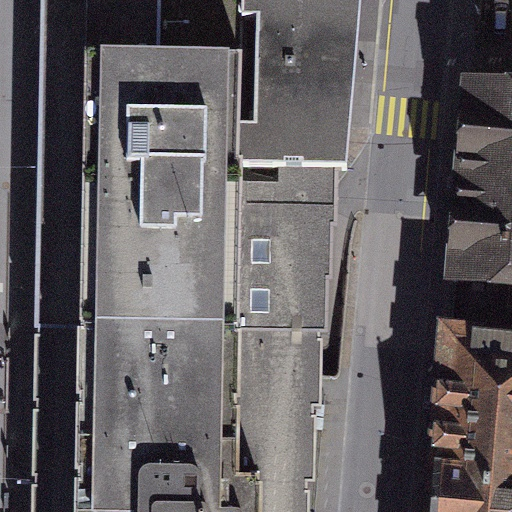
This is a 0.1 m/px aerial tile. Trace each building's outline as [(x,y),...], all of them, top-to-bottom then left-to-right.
[(318,340),(342,172),(241,174),(243,135),(247,0),(37,0),(38,125),(37,336),(318,340)] [(358,0),(247,0),(243,135),(241,174),(342,172),(340,147),(358,0)] [(511,96),(465,92),(455,281),(511,284),(511,96)] [(305,511),(318,340),(37,336),(31,511),(305,511)] [(511,511),(511,347),(448,342),(433,511),(511,511)]
